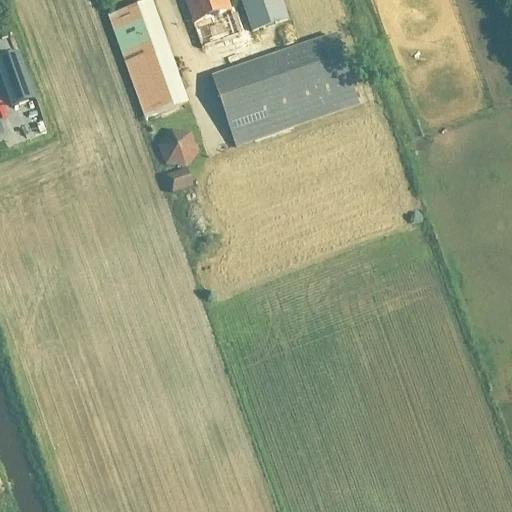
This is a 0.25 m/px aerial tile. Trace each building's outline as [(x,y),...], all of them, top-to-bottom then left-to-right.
[(183,0),(201,52),(239,40),(225,0),(183,0)] [(238,0),(251,35),(286,23),(277,0),(238,0)] [(149,5),(107,21),(144,123),(187,108),(149,5)] [(296,54),(296,52),(261,64),(261,66),(212,83),(235,149),(356,108),(334,41),(296,54)] [(36,99),(27,74),(4,82),(13,108),(36,99)] [(169,134),(156,149),(164,167),(186,172),(198,154),(190,137),(169,134)] [(185,175),(167,181),(172,196),(191,190),(185,175)]
